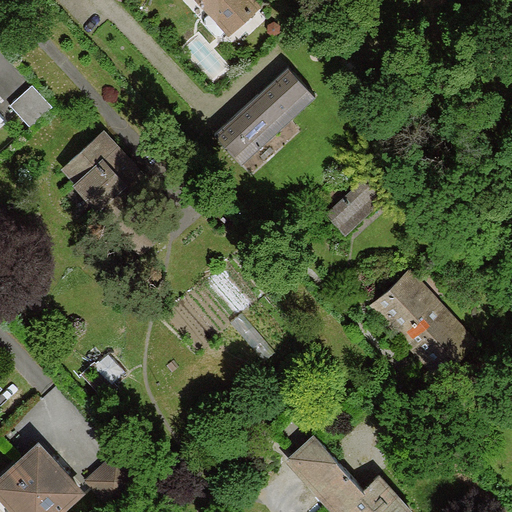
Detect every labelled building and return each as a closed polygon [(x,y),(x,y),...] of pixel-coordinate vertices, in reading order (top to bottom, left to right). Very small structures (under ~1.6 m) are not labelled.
[(255,0),(202,0),(213,12),(217,8),(233,26),(235,28),(260,5),(255,0)] [(217,8),(213,12),(206,19),(206,25),(216,36),(222,36),(233,26),(217,8)] [(288,68),(216,134),(242,162),(315,96),(288,68)] [(33,85),(11,104),(31,126),(53,107),(33,85)] [(143,176),(103,133),(66,167),(105,211),(128,190),(143,176)] [(386,196),(366,176),(327,213),(346,234),(386,196)] [(128,190),(105,211),(142,253),(166,231),(128,190)] [(410,269),(372,305),(438,375),(476,340),(410,269)] [(337,511),(342,508),(364,488),(315,434),(287,459),(335,511),(337,511)] [(39,445),(0,480),(0,490),(19,511),(56,511),(80,491),(39,445)] [(140,479),(117,455),(90,481),(113,505),(140,479)] [(342,508),(346,511),(413,511),(380,474),(364,488),(342,508)]
